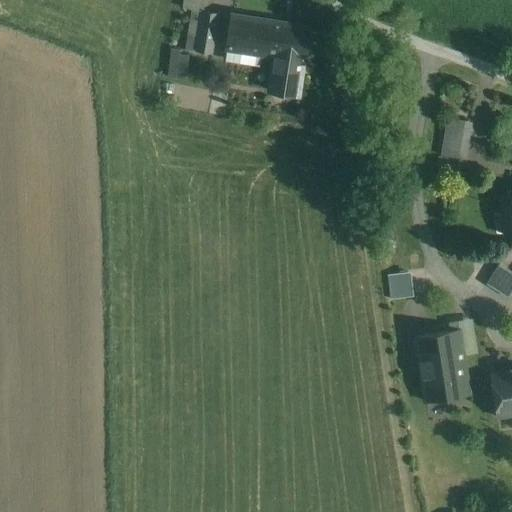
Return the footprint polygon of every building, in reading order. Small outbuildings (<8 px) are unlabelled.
[(222,13),(206,10),(199,51),(216,54),(222,13)] [(317,25),(237,12),(231,48),(278,56),(311,61),(317,25)] [(191,57),(174,54),(169,77),(186,80),(191,57)] [(305,96),(311,61),(278,56),(272,91),(305,96)] [(443,156),(469,158),(472,119),(446,117),(443,156)] [(511,192),(498,195),(504,237),(511,235),(511,192)] [(484,280),(511,297),(511,272),(496,262),(484,280)] [(457,328),(415,334),(425,404),(468,398),(457,328)] [(511,369),(489,373),(496,419),(511,416),(511,369)]
